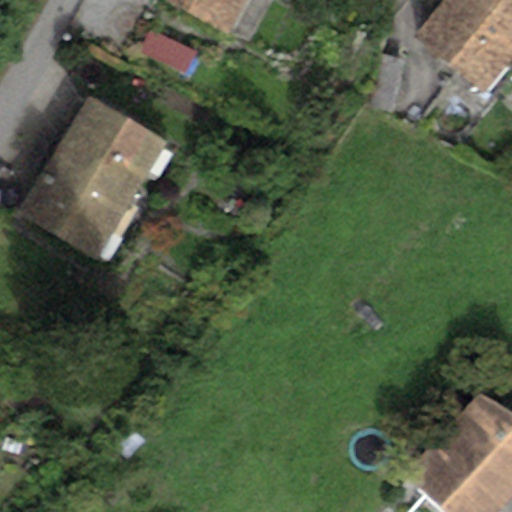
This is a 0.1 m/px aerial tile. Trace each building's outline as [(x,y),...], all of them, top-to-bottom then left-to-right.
[(244,0),(160,0),(224,35),(244,0)] [(511,31),(475,0),(442,0),(411,36),(480,94),(511,55),(511,31)] [(511,0),(475,0),(511,31),(511,0)] [(183,74),(193,52),(150,32),(140,54),(183,74)] [(392,114),(403,60),(375,54),(364,108),(392,114)] [(85,96),(16,212),(97,260),(166,144),(85,96)] [(511,416),(478,386),(400,474),(441,511),(496,511),(511,495),(511,416)]
